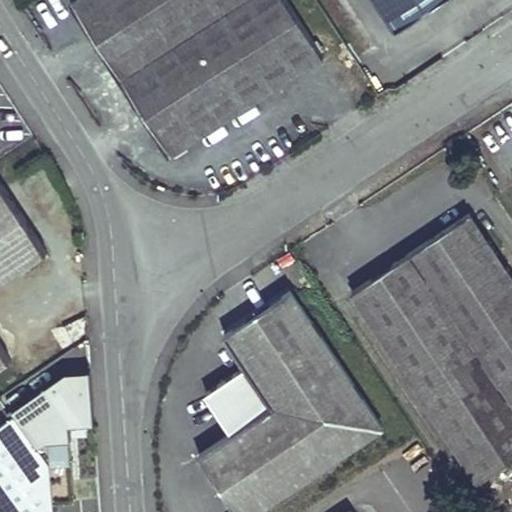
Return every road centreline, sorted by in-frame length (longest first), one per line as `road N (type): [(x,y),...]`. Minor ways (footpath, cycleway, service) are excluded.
road 1 (residential): [(511,98),(143,332)]
road 2 (residential): [(143,332),(125,216),(0,20)]
road 3 (residential): [(136,511),(143,332)]
